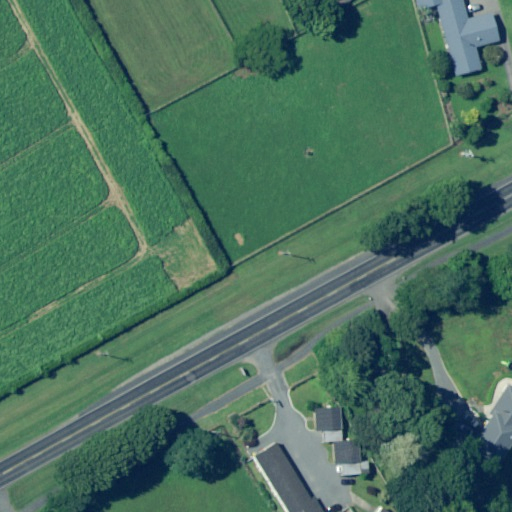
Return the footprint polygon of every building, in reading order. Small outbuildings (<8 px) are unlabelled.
[(414,0),(417,10),(434,6),(453,77),(479,70),(473,48),(498,41),(490,14),(464,20),(459,0),(414,0)] [(511,385),(505,381),(465,447),(493,465),(511,433),(511,385)] [(338,444),(339,408),(323,407),(322,443),(338,444)] [(320,511),(279,441),(252,457),(284,511),(320,511)] [(361,459),(340,459),(340,476),(361,476),(361,459)]
